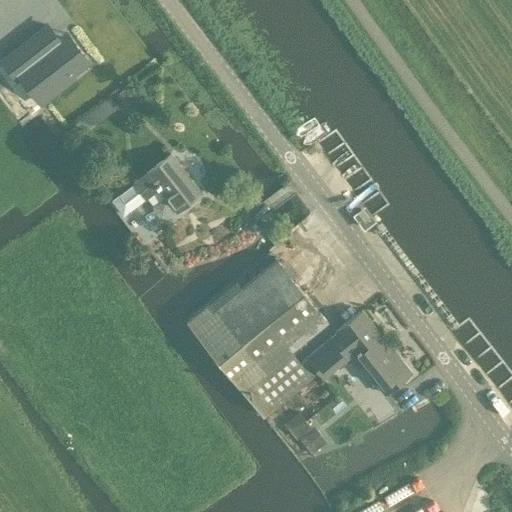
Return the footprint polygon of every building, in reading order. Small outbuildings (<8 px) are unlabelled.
[(47,25),(2,60),(16,77),(19,74),(26,83),(42,71),(56,89),(72,76),(70,73),(86,60),(70,40),(63,46),(56,37),(47,25)] [(108,97),(61,133),(69,144),(116,108),(108,97)] [(176,210),(200,191),(170,152),(146,170),(147,171),(111,199),(122,213),(158,186),(176,210)] [(352,214),(363,230),(375,221),(364,205),(352,214)] [(187,319),(262,412),(310,373),(298,360),(289,350),(327,319),(277,257),(213,306),(208,301),(187,319)] [(336,330),(298,360),(310,373),(316,368),(321,374),(348,351),(359,365),(362,363),(385,391),(411,370),(361,308),(335,329),(336,330)] [(297,415),(286,423),(297,438),(299,436),(308,429),(297,415)] [(308,429),(299,436),(312,452),(322,444),(310,428),(309,428),(308,429)]
